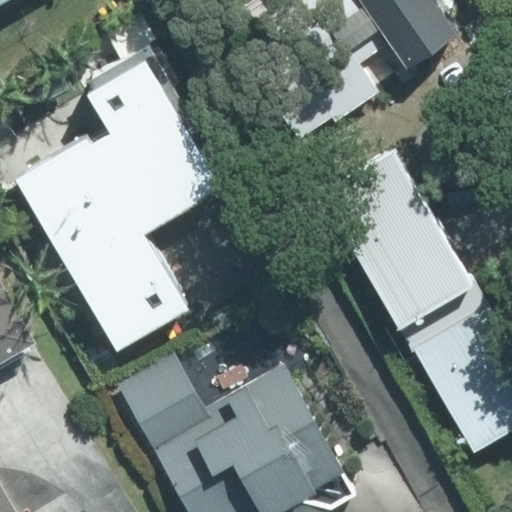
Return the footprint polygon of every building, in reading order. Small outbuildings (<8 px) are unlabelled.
[(392,51),(360,0),(287,0),(242,28),(263,63),(276,55),(317,120),(357,96),(353,91),(367,83),(360,71),(392,51)] [(459,24),(444,0),(370,0),(407,57),(459,24)] [(89,125),(0,175),(0,178),(101,351),(181,304),(137,229),(214,185),(135,46),(66,86),(89,125)] [(313,120),(290,85),(265,102),(288,136),(313,120)] [(399,321),(460,286),(385,154),(312,196),(388,327),(399,321)] [(460,286),(399,321),(471,447),(511,423),(511,362),(480,307),(473,309),(460,286)] [(0,352),(22,340),(0,300),(0,352)] [(173,351),(117,384),(189,511),(321,511),(355,492),(280,362),(204,407),(173,351)] [(0,511),(10,511),(0,493),(0,511)]
